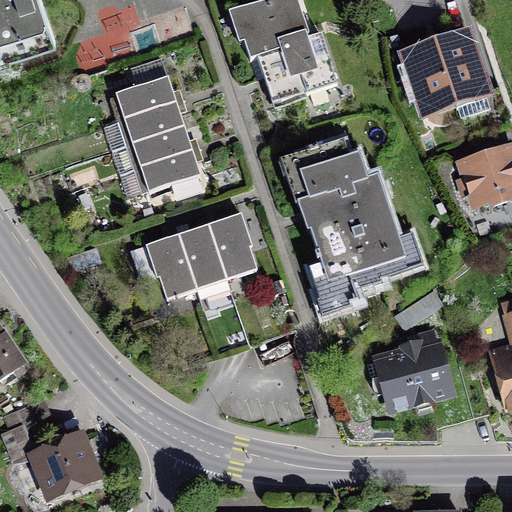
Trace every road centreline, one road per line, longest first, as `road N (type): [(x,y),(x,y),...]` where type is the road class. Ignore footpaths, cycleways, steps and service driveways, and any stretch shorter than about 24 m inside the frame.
road 1 (tertiary): [(511,467),(279,464),(185,438)]
road 2 (tertiary): [(185,438),(157,424),(91,364),(0,235)]
